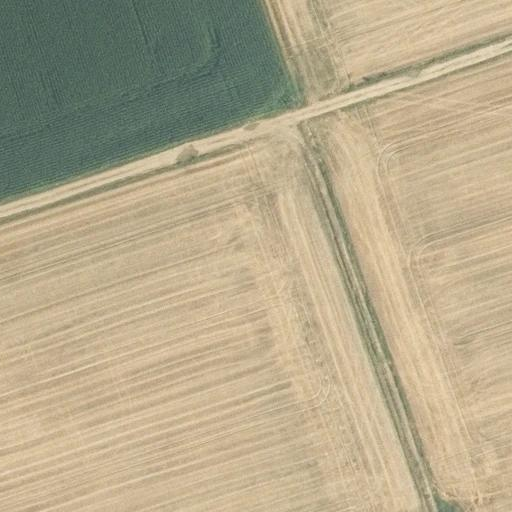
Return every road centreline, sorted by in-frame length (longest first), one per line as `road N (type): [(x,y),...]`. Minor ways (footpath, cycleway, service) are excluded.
road 1 (track): [(0,213),(511,44)]
road 2 (track): [(289,118),(427,505)]
